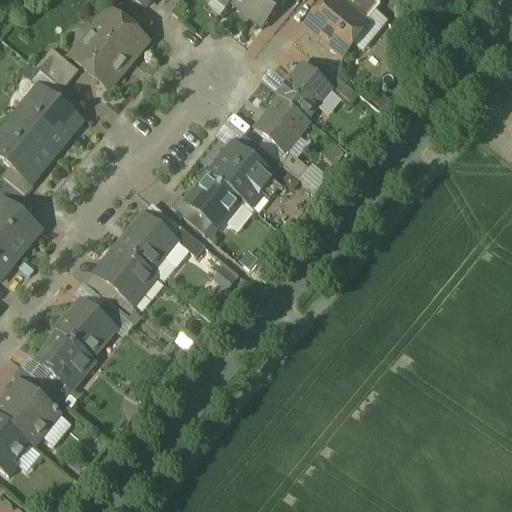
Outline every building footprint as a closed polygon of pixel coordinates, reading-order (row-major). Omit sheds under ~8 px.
[(154,0),(133,0),(146,10),(154,0)] [(214,0),(228,11),(231,7),(236,0),(214,0)] [(236,0),(231,7),(262,32),(288,0),(236,0)] [(339,0),(330,0),(326,6),(326,12),(311,31),(344,59),(355,47),(360,33),(368,23),(339,0)] [(146,46),(110,16),(95,33),(98,36),(74,65),(108,93),(146,46)] [(79,76),(52,54),(36,73),(39,76),(63,95),(79,76)] [(330,91),(302,69),(277,99),(280,102),(307,124),(331,95),(333,93),(330,91)] [(63,95),(39,76),(31,86),(38,92),(39,91),(55,104),(63,95)] [(358,99),(337,82),(330,91),(333,93),(331,95),(349,110),(358,99)] [(38,92),(13,123),(56,157),(66,144),(81,126),(55,104),(39,91),(38,92)] [(280,102),(255,132),(285,157),(288,155),(310,127),(307,124),(280,102)] [(56,157),(13,123),(0,139),(0,145),(10,154),(1,164),(10,172),(29,187),(30,186),(44,169),(45,170),(56,157)] [(277,167),(244,140),(237,149),(275,180),(282,171),(277,167)] [(237,149),(235,147),(209,178),(242,205),(250,212),(276,181),(275,180),(237,149)] [(310,173),(288,155),(285,157),(277,167),(282,171),(300,186),(310,173)] [(29,187),(10,172),(2,181),(25,200),(25,201),(34,190),(30,186),(29,187)] [(242,205),(209,178),(187,206),(186,206),(212,228),(219,234),(242,205)] [(25,200),(2,181),(0,184),(0,203),(3,206),(6,208),(23,221),(33,208),(25,201),(25,200)] [(212,228),(186,206),(187,206),(180,201),(171,212),(204,239),(212,228)] [(6,208),(3,206),(0,210),(0,247),(18,263),(40,235),(23,221),(6,208)] [(175,242),(146,218),(128,240),(131,242),(123,253),(152,277),(177,245),(178,244),(175,242)] [(205,252),(182,233),(175,242),(178,244),(177,245),(197,261),(205,252)] [(0,285),(18,263),(0,247),(0,285)] [(123,253),(120,250),(96,279),(118,297),(133,309),(156,280),(152,277),(123,253)] [(223,268),(215,281),(231,291),(239,278),(223,268)] [(118,297),(96,279),(87,291),(105,306),(109,309),(118,297)] [(109,309),(105,306),(95,317),(116,335),(115,336),(118,337),(128,325),(109,309)] [(82,307),(68,322),(67,321),(56,333),(59,336),(91,362),(92,362),(89,359),(97,350),(104,349),(115,336),(116,335),(95,317),(82,307)] [(91,362),(59,336),(50,346),(50,349),(37,365),(51,377),(71,394),(73,393),(84,379),(83,373),(91,362)] [(41,388),(22,372),(13,383),(19,388),(20,386),(35,399),(43,390),(41,388)] [(71,394),(51,377),(41,388),(43,390),(65,408),(76,395),(73,393),(71,394)] [(35,399),(20,386),(19,388),(0,410),(0,422),(34,451),(59,420),(58,418),(59,417),(56,414),(54,415),(35,399)] [(34,451),(0,422),(0,474),(9,482),(18,471),(15,468),(31,449),(34,451)]
